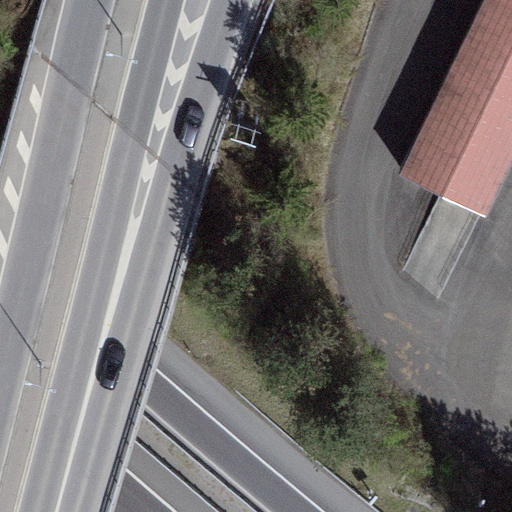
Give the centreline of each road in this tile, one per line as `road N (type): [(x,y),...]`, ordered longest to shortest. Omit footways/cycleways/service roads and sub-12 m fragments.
road 1 (motorway): [(79,511),(176,173),(237,0)]
road 2 (trunk): [(34,511),(169,0)]
road 3 (motorway): [(308,511),(0,243)]
road 4 (trunk): [(89,0),(0,370)]
road 5 (motorway): [(127,511),(0,399)]
